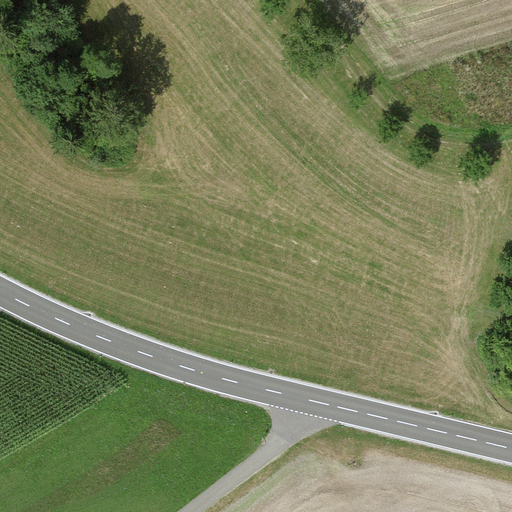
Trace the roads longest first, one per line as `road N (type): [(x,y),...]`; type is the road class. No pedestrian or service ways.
road 1 (tertiary): [(0,291),(209,374),(511,449)]
road 2 (track): [(511,138),(444,141),(401,122),(297,0)]
road 3 (track): [(306,400),(282,443),(193,511)]
